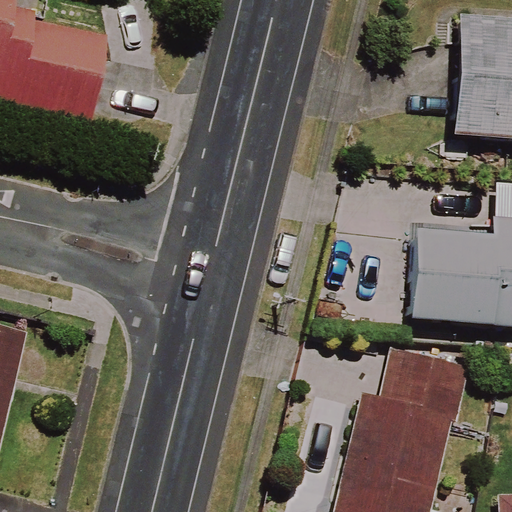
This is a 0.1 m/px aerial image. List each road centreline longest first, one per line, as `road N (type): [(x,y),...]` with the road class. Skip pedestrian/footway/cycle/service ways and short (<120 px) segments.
road 1 (secondary): [(273,0),(206,274)]
road 2 (secondary): [(206,274),(150,511)]
road 3 (residential): [(0,223),(206,274)]
